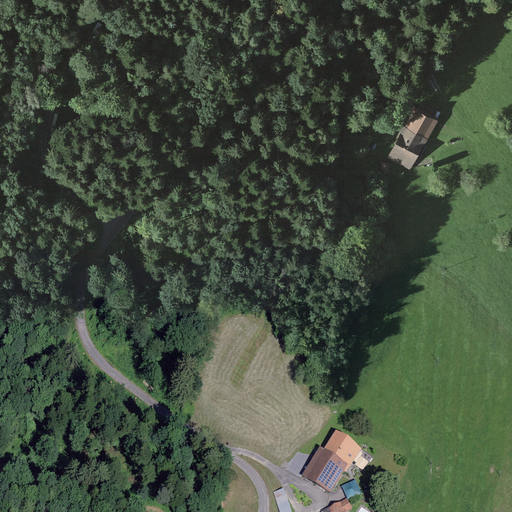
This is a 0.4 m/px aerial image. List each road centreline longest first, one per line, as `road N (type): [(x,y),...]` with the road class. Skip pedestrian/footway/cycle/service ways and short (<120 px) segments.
road 1 (track): [(315,0),(114,231),(84,277),(79,314),(101,361),(223,452)]
road 2 (track): [(114,231),(56,179),(43,154),(72,45),(105,0)]
road 3 (track): [(136,511),(0,468)]
road 4 (track): [(451,0),(424,63),(456,120)]
